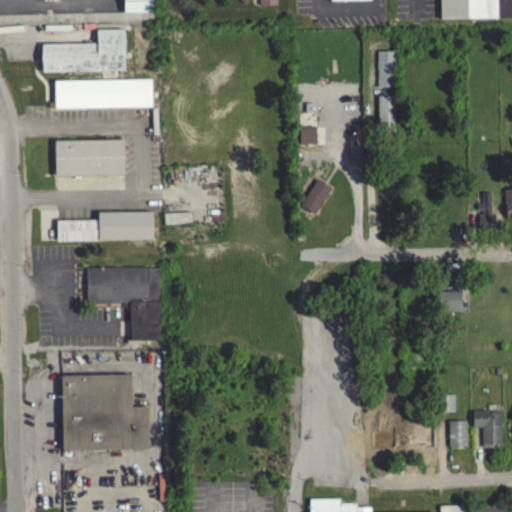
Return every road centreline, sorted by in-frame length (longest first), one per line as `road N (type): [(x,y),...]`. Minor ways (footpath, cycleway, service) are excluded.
road 1 (residential): [(18,511),(9,83),(0,71)]
road 2 (residential): [(511,248),(373,250)]
road 3 (residential): [(511,475),(375,482)]
